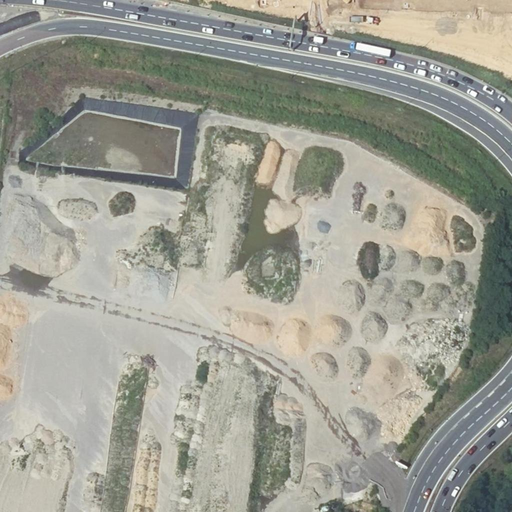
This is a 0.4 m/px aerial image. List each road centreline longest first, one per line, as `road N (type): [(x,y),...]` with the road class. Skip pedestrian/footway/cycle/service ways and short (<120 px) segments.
road 1 (secondary): [(0,46),(84,26),(233,49),(422,93),(467,114),(511,151)]
road 2 (secondary): [(511,113),(464,82),(403,61),(49,0)]
road 3 (secondary): [(511,378),(436,455),(406,511)]
road 4 (secondary): [(437,511),(462,469),(511,418)]
